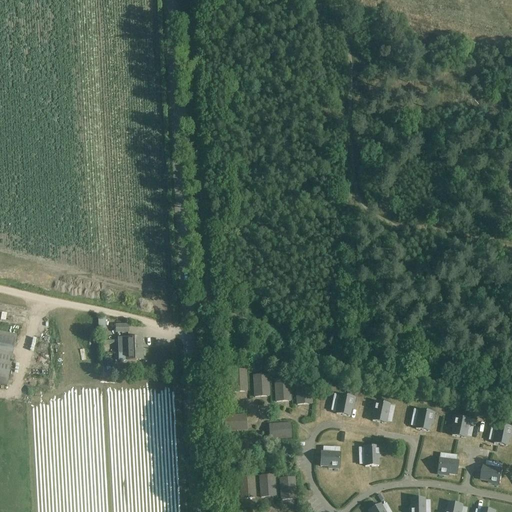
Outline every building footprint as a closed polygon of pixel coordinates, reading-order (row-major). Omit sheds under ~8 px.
[(0,331),(0,385),(7,386),(17,335),(0,331)] [(142,338),(126,338),(118,339),(119,353),(126,353),(127,361),(143,360),(142,338)] [(232,371),(233,393),(239,392),(239,388),(247,388),(246,371),(232,371)] [(268,375),(254,376),(255,397),(261,397),(261,393),(269,393),(268,375)] [(289,380),(275,381),(277,402),(282,402),(282,398),(290,398),(289,380)] [(310,383),(297,384),(298,405),(303,405),(303,401),(311,400),(310,383)] [(350,417),(350,415),(353,399),(340,396),(340,397),(335,396),(334,400),(339,401),(336,415),(350,417)] [(376,403),(372,422),(386,424),(388,411),(394,412),(395,408),(389,406),(390,406),(376,403)] [(418,417),(416,430),(429,432),(433,414),(419,411),(419,412),(414,411),(413,416),(418,417)] [(226,431),(243,430),(242,422),(246,421),(246,416),(225,417),(226,431)] [(456,418),(452,436),(465,439),(468,426),(473,427),(474,422),(469,421),(469,420),(456,418)] [(291,438),(290,424),(269,426),(270,431),(274,431),(274,439),(291,438)] [(494,444),(500,446),(507,447),(511,428),(498,426),(497,426),(492,425),(491,430),(496,431),(494,444)] [(252,446),(252,441),(230,442),(231,456),(249,455),(248,447),(252,446)] [(365,454),(365,467),(379,467),(378,448),(364,448),(364,449),(359,449),(359,454),(365,454)] [(321,453),(320,467),(339,468),(340,458),(340,454),(339,454),(340,449),(335,449),(335,454),(321,453)] [(438,474),(457,476),(458,463),(445,461),(445,456),(441,455),(440,460),(439,460),(438,474)] [(484,467),(481,481),(500,484),(502,471),(503,466),(498,465),(497,470),(484,467)] [(260,477),(262,498),(267,497),(267,493),(275,493),(274,476),(260,477)] [(250,499),(255,498),(254,477),(240,478),(241,495),(249,495),(250,499)] [(295,495),(294,478),(280,479),(282,500),(288,500),(287,496),(295,495)] [(424,511),(424,500),(411,500),(411,511),(424,511)]
